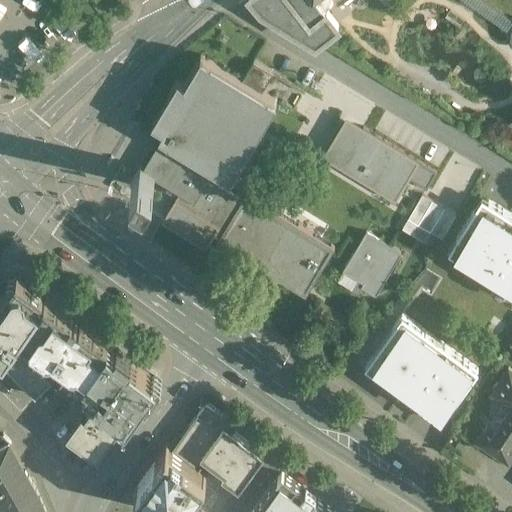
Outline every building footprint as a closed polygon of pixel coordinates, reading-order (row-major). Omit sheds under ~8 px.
[(90,0),(89,1),(100,15),(118,0),(90,0)] [(253,0),(261,9),(315,42),(338,24),(319,0),(253,0)] [(242,79),(201,54),(184,82),(177,78),(151,121),(162,128),(158,135),(162,137),(156,147),(143,167),(140,165),(131,180),(145,188),(153,175),(172,185),(180,192),(194,200),(214,168),(225,174),(229,177),(276,100),(262,91),(273,72),(253,61),(242,79)] [(343,127),(324,156),(412,211),(437,172),(363,125),(357,135),(353,133),(343,127)] [(246,193),(243,197),(220,183),(222,178),(225,174),(214,168),(194,200),(223,221),(215,234),(219,237),(218,240),(305,292),(333,246),(246,193)] [(163,220),(206,246),(223,221),(180,192),(163,220)] [(511,215),(489,201),(455,257),(511,290),(511,215)] [(400,252),(366,231),(343,269),(364,282),(361,286),(375,294),(400,252)] [(511,317),(511,290),(455,257),(438,246),(424,270),(440,279),(431,295),(421,289),(409,308),(439,326),(450,308),(499,338),(511,317)] [(17,273),(3,293),(0,290),(0,356),(1,356),(3,363),(35,396),(52,379),(25,352),(33,340),(20,331),(45,294),(43,295),(42,291),(17,273)] [(71,312),(45,294),(20,331),(33,340),(82,374),(108,339),(108,338),(82,320),(71,312)] [(479,370),(402,315),(364,367),(441,422),(479,370)] [(156,374),(108,339),(82,374),(100,387),(96,392),(102,397),(126,416),(156,374)] [(511,370),(508,368),(491,393),(509,405),(495,427),(488,422),(476,440),(508,462),(511,456),(511,370)] [(102,397),(86,417),(82,414),(67,435),(96,457),(126,416),(102,397)] [(178,441),(172,449),(166,445),(135,488),(168,511),(177,511),(206,473),(199,468),(206,458),(225,472),(222,475),(238,487),(264,453),(232,430),(237,424),(206,402),(178,441)] [(19,458),(7,442),(0,446),(0,505),(2,511),(45,511),(30,475),(19,458)] [(334,510),(315,496),(316,494),(306,486),(304,489),(290,478),(289,478),(285,474),(285,475),(282,472),(277,479),(254,510),(252,511),(336,511),(334,511),(334,510)]
